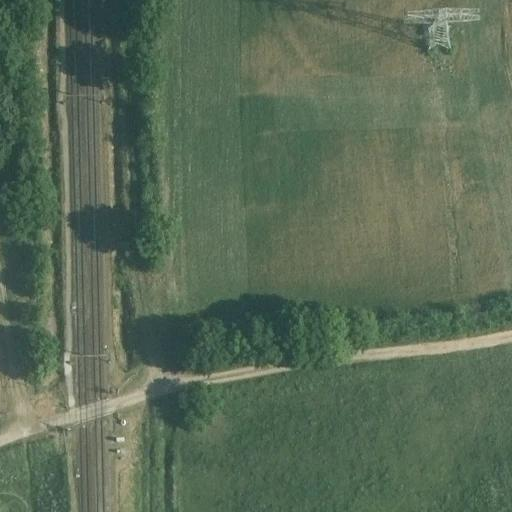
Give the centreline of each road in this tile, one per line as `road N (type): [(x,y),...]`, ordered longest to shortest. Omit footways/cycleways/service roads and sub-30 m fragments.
road 1 (unclassified): [(0,443),(164,390),(511,331)]
road 2 (track): [(22,432),(0,280)]
